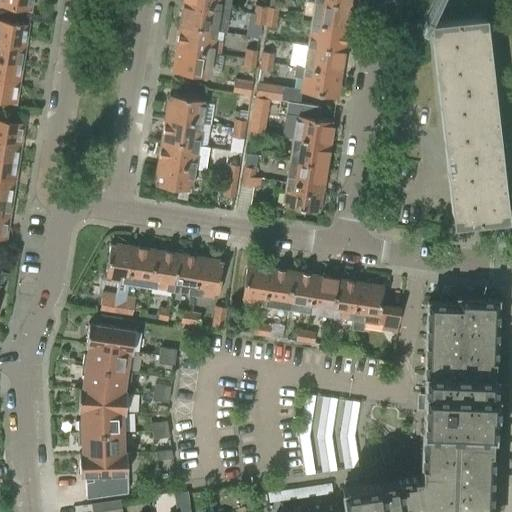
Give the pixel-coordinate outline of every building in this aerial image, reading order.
[(0,0),(0,3),(29,8),(30,0),(0,0)] [(182,0),(182,3),(228,10),(229,0),(182,0)] [(349,6),(314,1),(311,23),(346,28),(349,6)] [(182,3),(179,25),(214,30),(214,29),(216,18),(226,19),(228,10),(182,3)] [(264,16),(265,6),(254,5),(253,14),(264,16)] [(277,8),(265,6),(264,16),(275,18),(277,8)] [(264,16),(253,14),(251,23),(262,25),(264,16)] [(264,16),(262,25),(274,26),(275,18),(264,16)] [(505,219),(504,217),(483,16),(432,22),(452,205),(454,205),(456,224),(505,219)] [(0,39),(23,43),(26,24),(0,20),(0,39)] [(311,23),(307,45),(342,51),(346,28),(311,23)] [(179,25),(175,47),(210,53),(211,52),(219,53),(222,30),(214,29),(214,30),(179,25)] [(0,59),(20,62),(23,43),(0,39),(0,59)] [(342,51),(307,45),(303,68),(339,73),(342,51)] [(210,53),(175,47),(172,69),(207,74),(210,53)] [(244,49),(243,58),(254,60),(256,51),(244,49)] [(260,61),(271,63),(272,53),(261,52),(260,61)] [(254,60),(243,58),(241,67),(253,69),(254,60)] [(21,67),(19,64),(20,62),(0,59),(0,78),(17,81),(18,75),(20,73),(21,67)] [(271,63),(260,61),(258,70),(269,71),(271,63)] [(339,73),(303,68),(294,66),(292,77),(302,79),(300,90),(335,96),(339,73)] [(17,81),(0,78),(0,98),(13,101),(17,81)] [(251,81),(233,79),(232,89),(249,92),(251,81)] [(254,96),(280,100),(282,87),(256,83),(254,96)] [(165,118),(200,124),(204,99),(168,94),(165,118)] [(280,100),(254,96),(252,109),(277,113),(280,100)] [(298,114),(286,112),(282,137),(292,138),(328,144),(331,119),(330,119),(330,121),(297,115),(298,114)] [(165,118),(161,140),(196,145),(200,124),(165,118)] [(0,138),(18,142),(21,123),(0,119),(0,138)] [(232,129),(244,131),(245,121),(233,119),(232,129)] [(250,122),(249,132),(260,133),(261,124),(250,122)] [(244,131),(232,129),(231,137),(242,139),(244,131)] [(260,133),(249,132),(247,140),(258,142),(260,133)] [(18,142),(0,138),(0,158),(15,161),(15,159),(18,157),(19,151),(17,147),(18,142)] [(328,144),(292,138),(289,160),(324,165),(328,144)] [(196,145),(161,140),(158,162),(193,167),(196,145)] [(245,153),(241,175),(253,177),(256,155),(245,153)] [(0,158),(0,177),(12,180),(13,173),(16,171),(16,165),(15,163),(15,161),(0,158)] [(324,165),(289,160),(286,182),(321,188),(324,165)] [(193,167),(158,162),(154,184),(189,190),(193,167)] [(227,164),(225,173),(237,174),(238,166),(227,164)] [(237,174),(225,173),(222,195),(233,197),(237,174)] [(253,177),(241,175),(240,184),(253,186),(259,187),(260,178),(253,177)] [(11,186),(12,180),(0,177),(0,197),(9,199),(9,197),(12,195),(13,189),(11,186)] [(321,188),(286,182),(282,206),(284,206),(284,205),(316,210),(315,211),(317,211),(321,188)] [(9,199),(0,197),(0,216),(6,218),(7,212),(10,210),(11,203),(9,201),(9,199)] [(127,281),(132,246),(110,242),(104,277),(127,281)] [(132,246),(127,281),(149,285),(155,250),(132,246)] [(177,253),(155,250),(149,285),(172,289),(177,253)] [(177,253),(172,289),(194,292),(199,257),(177,253)] [(199,257),(194,292),(217,296),(218,294),(217,294),(222,262),(223,262),(223,261),(199,257)] [(264,303),(269,268),(246,264),(241,299),(264,303)] [(291,271),(269,268),(264,303),(286,306),(291,271)] [(309,310),(314,275),(291,271),(286,306),(309,310)] [(336,278),(314,275),(309,310),(331,313),(336,278)] [(336,278),(331,313),(353,317),(358,282),(336,278)] [(358,282),(353,317),(351,329),(362,331),(364,318),(383,321),(382,329),(395,331),(399,306),(379,303),(381,285),(358,282)] [(487,511),(496,298),(457,297),(457,302),(427,301),(420,474),(341,486),(345,511),(487,511)] [(122,312),(124,301),(103,298),(101,308),(122,312)] [(132,302),(124,301),(122,312),(131,313),(132,302)] [(225,308),(213,306),(210,327),(221,328),(225,308)] [(167,321),(168,310),(159,308),(158,319),(167,321)] [(189,324),(190,313),(182,312),(180,323),(189,324)] [(190,313),(189,324),(197,326),(199,314),(190,313)] [(88,322),(86,337),(85,341),(85,344),(132,351),(135,329),(88,322)] [(259,335),(261,324),(252,322),(250,333),(259,335)] [(261,324),(259,335),(268,336),(269,325),(261,324)] [(304,342),(305,330),(296,329),(294,340),(304,342)] [(314,331),(305,330),(304,342),(312,343),(314,331)] [(347,354),(349,343),(340,342),(338,353),(347,354)] [(349,343),(347,354),(356,355),(358,344),(349,343)] [(131,352),(132,351),(85,344),(84,345),(87,345),(87,347),(86,350),(86,354),(83,353),(81,365),(131,372),(131,371),(126,371),(129,351),(131,352)] [(174,357),(176,349),(160,347),(159,355),(158,355),(174,357)] [(173,365),(174,357),(158,355),(157,363),(173,365)] [(128,390),(131,372),(81,365),(80,377),(82,377),(82,380),(81,384),(81,387),(78,387),(128,390)] [(169,394),(170,386),(154,384),(153,391),(153,392),(169,394)] [(124,411),(126,391),(128,391),(128,390),(78,387),(78,391),(78,395),(77,408),(124,411)] [(167,402),(169,394),(153,392),(152,399),(167,402)] [(351,443),(356,398),(304,392),(297,456),(320,459),(319,465),(352,469),(354,456),(330,453),(331,441),(351,443)] [(123,430),(122,412),(124,412),(124,411),(77,408),(77,410),(79,410),(79,412),(79,413),(80,417),(80,420),(77,420),(78,431),(123,430)] [(167,428),(166,420),(150,422),(152,430),(167,428)] [(169,436),(167,428),(152,430),(153,438),(169,436)] [(123,451),(123,430),(78,431),(78,444),(80,443),(81,452),(78,452),(123,451)] [(172,457),(171,449),(155,451),(156,459),(172,457)] [(126,473),(126,450),(123,451),(78,452),(79,475),(126,473)] [(92,511),(121,511),(120,500),(91,504),(92,511)]
